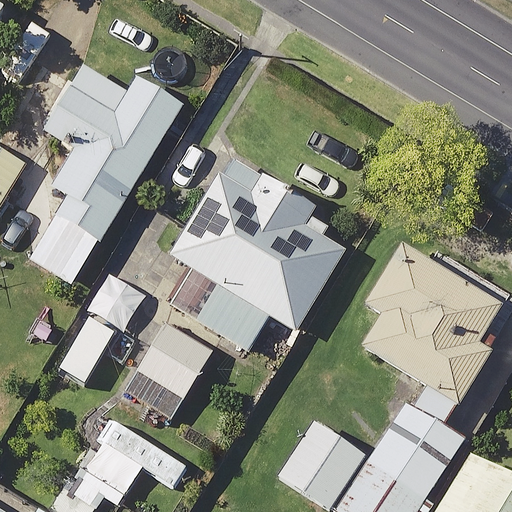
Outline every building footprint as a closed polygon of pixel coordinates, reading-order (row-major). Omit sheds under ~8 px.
[(0,45),(15,22),(0,12),(0,45)] [(134,107),(90,82),(54,145),(85,164),(50,225),(108,258),(187,120),(142,94),(134,107)] [(0,224),(30,178),(0,157),(0,224)] [(183,273),(216,292),(195,330),(255,363),(276,325),(319,349),(374,250),(237,175),(183,273)] [(437,281),(407,262),(371,320),(389,331),(370,363),(462,419),(494,367),(483,361),(511,313),(511,304),(447,265),(437,281)] [(219,364),(169,335),(141,382),(191,412),(219,364)] [(194,475),(112,426),(98,449),(179,499),(194,475)] [(340,511),(371,459),(320,429),(283,493),(316,511),(340,511)] [(428,511),(449,481),(395,445),(349,511),(428,511)] [(511,511),(511,491),(484,474),(460,511),(511,511)] [(102,511),(113,493),(88,479),(68,511),(102,511)]
